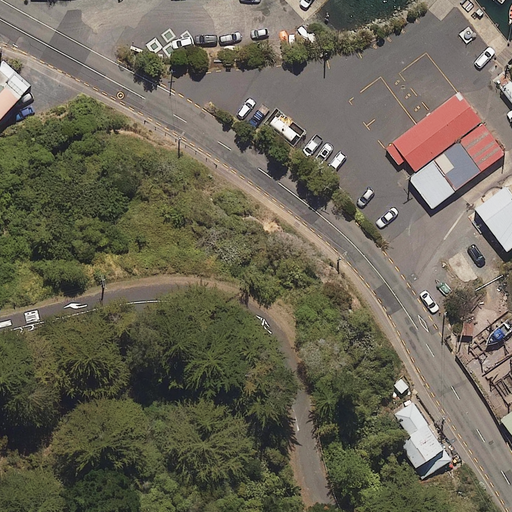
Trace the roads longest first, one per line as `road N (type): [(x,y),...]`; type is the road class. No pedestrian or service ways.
road 1 (secondary): [(511,486),(397,296),(344,235),(225,145),(0,20)]
road 2 (residential): [(329,511),(287,351),(254,313),(164,298),(0,332)]
